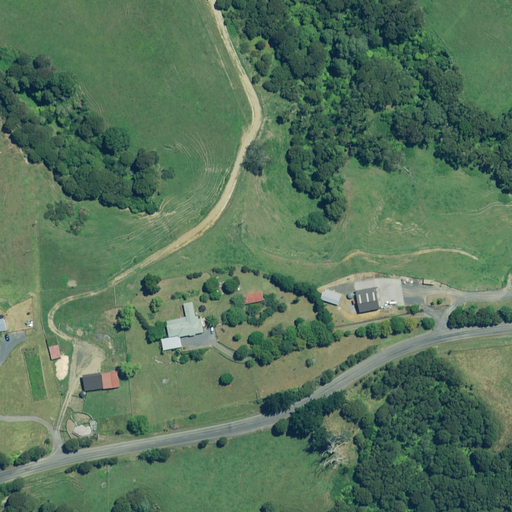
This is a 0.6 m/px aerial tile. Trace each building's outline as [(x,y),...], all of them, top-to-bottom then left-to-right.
[(376,288),(367,290),(357,291),(361,312),(380,309),(376,288)] [(240,295),(242,305),(266,301),(265,291),(240,295)] [(190,335),(190,337),(197,335),(197,333),(204,332),(201,315),(197,316),(195,302),(190,303),(185,304),(187,318),(167,321),(171,338),(163,340),(166,350),(182,347),(180,337),(190,335)] [(62,358),(59,345),(50,347),(52,359),(62,358)] [(120,388),(119,371),(103,372),(104,389),(120,388)]
